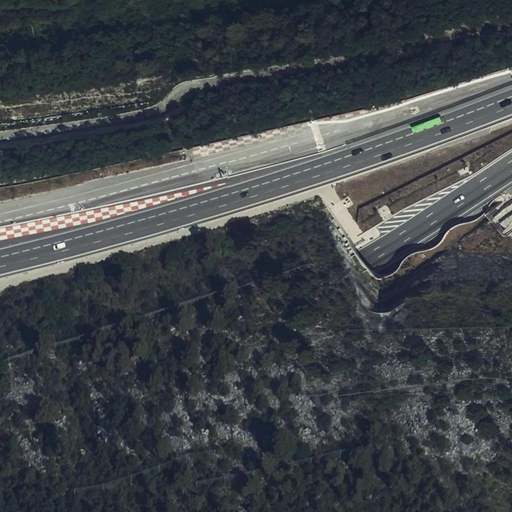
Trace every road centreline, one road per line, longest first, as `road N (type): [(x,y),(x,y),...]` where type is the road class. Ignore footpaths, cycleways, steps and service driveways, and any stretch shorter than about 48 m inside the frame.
road 1 (motorway): [(0,406),(306,291),(511,166)]
road 2 (motorway): [(511,101),(351,161),(0,262)]
